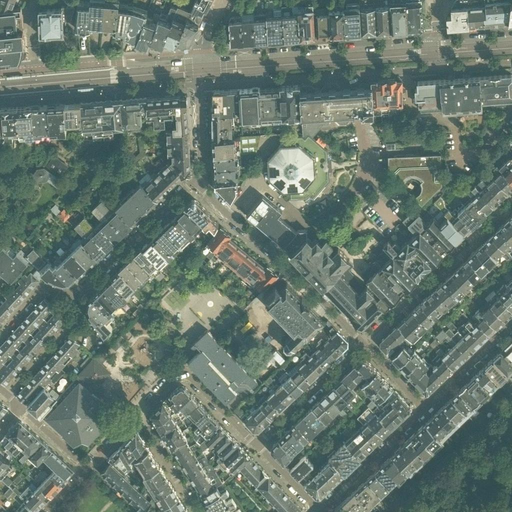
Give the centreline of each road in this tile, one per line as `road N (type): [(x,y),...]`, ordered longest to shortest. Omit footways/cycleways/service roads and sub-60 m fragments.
road 1 (residential): [(199,85),(511,62)]
road 2 (residential): [(86,469),(182,372),(256,445)]
road 3 (tertiary): [(433,44),(198,61)]
road 4 (residential): [(362,343),(199,185)]
road 5 (residential): [(511,200),(362,343)]
road 6 (tertiary): [(198,61),(0,72)]
road 7 (residential): [(199,185),(189,185),(68,302)]
road 8 (residential): [(424,407),(318,509)]
road 9 (residential): [(256,445),(362,343)]
road 10 (residential): [(5,394),(75,321),(68,302)]
road 11 (residential): [(511,323),(424,407)]
